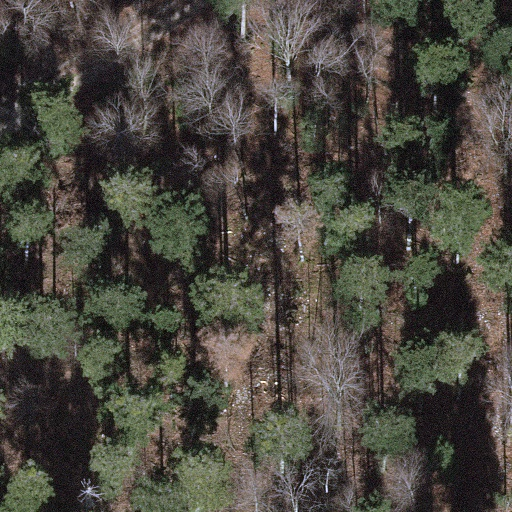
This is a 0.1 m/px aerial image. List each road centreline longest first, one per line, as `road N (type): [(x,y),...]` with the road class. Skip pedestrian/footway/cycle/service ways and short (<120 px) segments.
road 1 (track): [(276,0),(511,121)]
road 2 (track): [(0,95),(171,0)]
